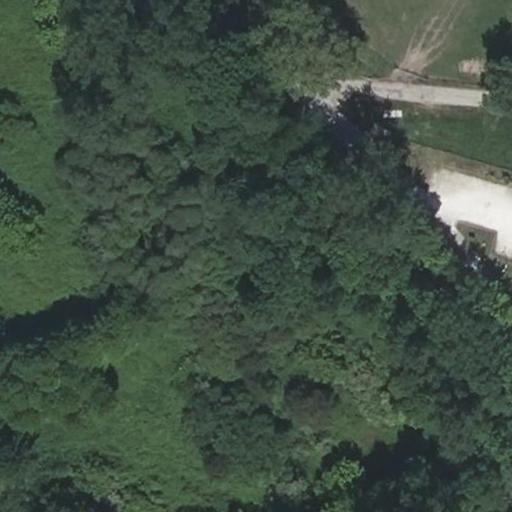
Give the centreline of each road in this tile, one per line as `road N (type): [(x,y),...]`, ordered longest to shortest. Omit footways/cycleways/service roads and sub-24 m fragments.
road 1 (tertiary): [(424,188),(223,29),(157,0)]
road 2 (unclassified): [(511,298),(424,188)]
